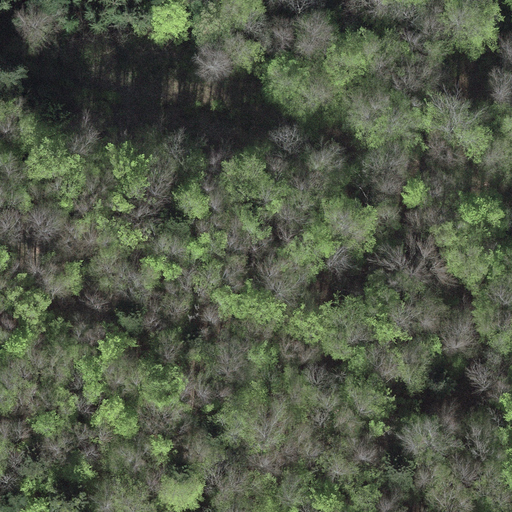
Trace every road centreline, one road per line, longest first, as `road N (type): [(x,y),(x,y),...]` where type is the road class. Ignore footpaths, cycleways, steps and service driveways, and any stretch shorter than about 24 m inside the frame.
road 1 (track): [(0,45),(175,85),(511,184)]
road 2 (track): [(0,244),(75,274),(277,427),(415,511)]
